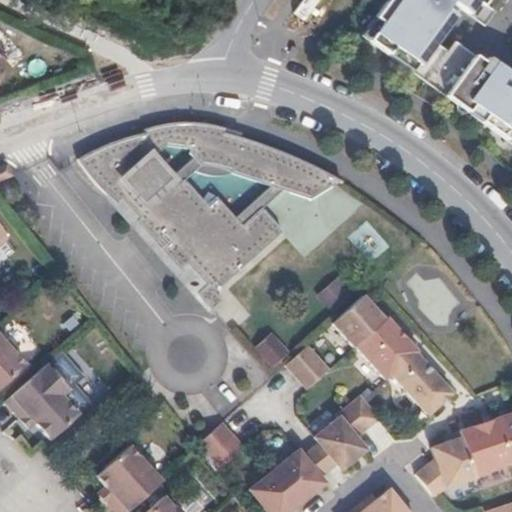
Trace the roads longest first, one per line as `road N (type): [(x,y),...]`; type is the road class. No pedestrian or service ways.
road 1 (residential): [(511,252),(488,220),(409,153),(341,114),(224,74)]
road 2 (residential): [(11,129),(187,351)]
road 3 (residential): [(224,74),(145,84),(11,129)]
